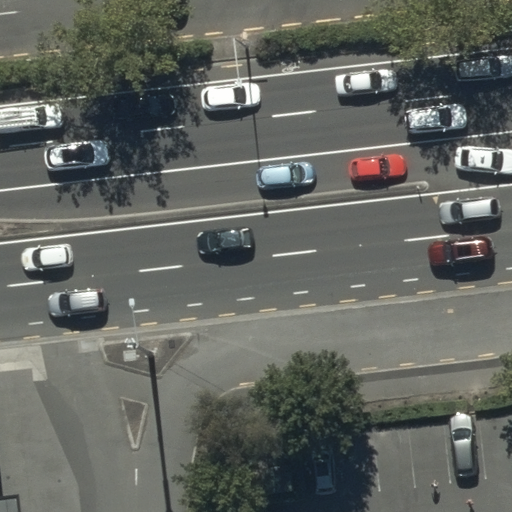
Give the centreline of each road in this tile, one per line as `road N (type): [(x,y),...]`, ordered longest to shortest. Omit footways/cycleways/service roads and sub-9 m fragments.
road 1 (primary): [(511,229),(0,288)]
road 2 (primary): [(0,147),(511,89)]
